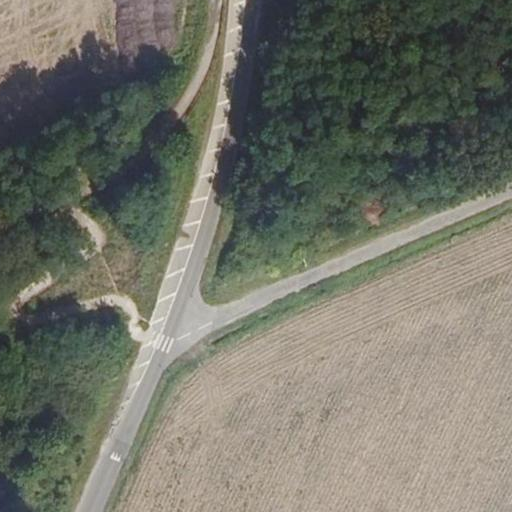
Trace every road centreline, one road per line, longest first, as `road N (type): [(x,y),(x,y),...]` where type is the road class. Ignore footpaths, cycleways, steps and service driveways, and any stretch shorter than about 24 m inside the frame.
road 1 (unclassified): [(91,511),(213,215),(237,115),(251,0)]
road 2 (track): [(207,321),(511,188)]
